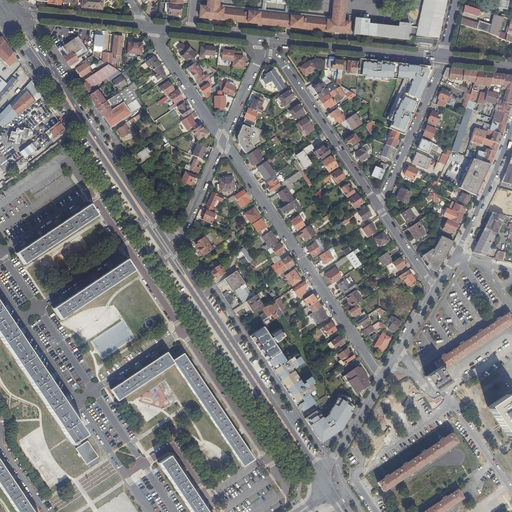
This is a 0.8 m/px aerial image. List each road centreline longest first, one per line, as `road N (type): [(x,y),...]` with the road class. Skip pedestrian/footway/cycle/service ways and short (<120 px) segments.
road 1 (primary): [(324,482),(163,242)]
road 2 (residential): [(223,142),(380,378)]
road 3 (primary): [(163,242),(13,17)]
road 4 (residential): [(256,511),(285,485),(180,328)]
road 5 (residential): [(379,207),(278,57),(257,53)]
road 6 (tertiary): [(258,39),(442,58)]
road 7 (residential): [(379,207),(442,58)]
road 8 (residential): [(442,401),(438,415),(355,472),(376,511)]
road 9 (residential): [(146,26),(223,142)]
road 10 (residential): [(511,128),(455,255)]
road 11 (tertiary): [(13,17),(146,26)]
road 12 (residential): [(223,142),(184,230),(163,242)]
